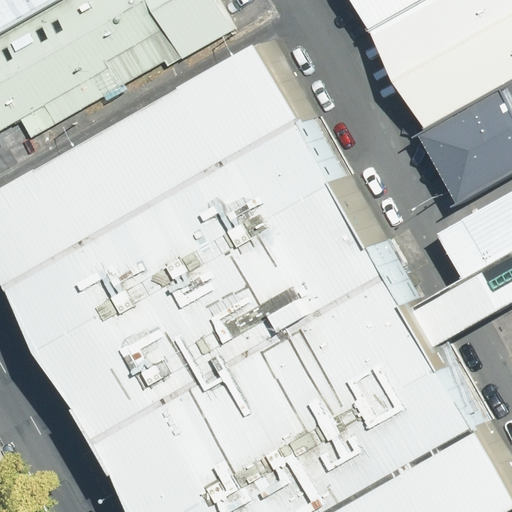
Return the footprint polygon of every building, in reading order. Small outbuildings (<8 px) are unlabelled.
[(0,0),(0,35),(63,0),(0,0)] [(219,0),(63,0),(0,35),(0,144),(229,17),(219,0)] [(443,0),(358,0),(378,36),(443,0)] [(511,83),(511,0),(443,0),(378,36),(430,129),(511,83)] [(255,35),(0,179),(0,277),(137,511),(499,511),(511,505),(511,486),(436,353),(413,311),(255,35)] [(511,176),(511,83),(430,129),(425,132),(464,203),(511,176)] [(511,197),(448,233),(472,276),(413,311),(436,353),(511,310),(511,197)]
